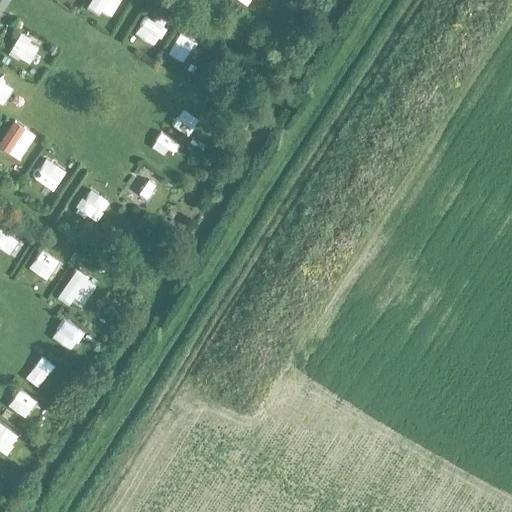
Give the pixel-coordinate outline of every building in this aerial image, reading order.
[(98,0),(91,17),(114,28),(124,5),(114,0),(98,0)] [(136,46),(146,50),(154,30),(144,25),(136,46)] [(182,66),(189,48),(180,44),(173,61),(182,66)] [(29,73),(36,58),(20,50),(12,65),(29,73)] [(182,67),(193,72),(201,56),(191,50),(182,67)] [(171,121),(191,136),(205,119),(185,104),(171,121)] [(1,152),(23,166),(37,145),(15,131),(1,152)] [(162,143),(151,159),(168,171),(180,154),(162,143)] [(46,167),(37,181),(53,191),(62,177),(46,167)] [(137,178),(124,202),(134,207),(140,196),(148,201),(156,188),(137,178)] [(6,239),(0,246),(0,257),(10,265),(21,250),(6,239)] [(27,281),(45,292),(57,272),(39,261),(27,281)] [(63,304),(83,317),(97,296),(78,283),(63,304)] [(55,347),(73,357),(82,342),(65,331),(55,347)] [(21,411),(12,427),(24,434),(33,418),(21,411)] [(0,458),(11,463),(18,444),(0,437),(0,458)]
